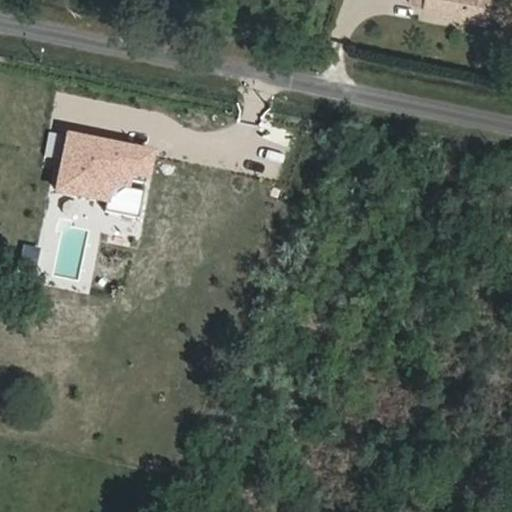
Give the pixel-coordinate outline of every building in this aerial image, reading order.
[(488,0),(411,0),(410,5),(425,7),(425,8),(437,10),(436,15),(484,24),(488,0)] [(38,121),(5,236),(48,248),(81,133),(38,121)] [(166,281),(200,291),(223,211),(182,200),(159,279),(166,281)] [(196,305),(200,291),(166,281),(162,296),(196,305)] [(129,313),(54,299),(43,353),(118,367),(129,313)]
